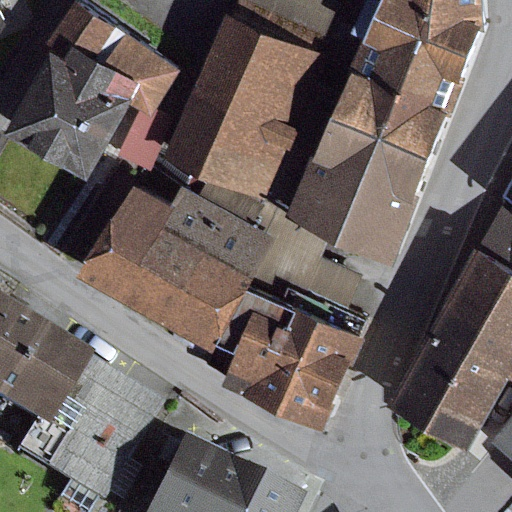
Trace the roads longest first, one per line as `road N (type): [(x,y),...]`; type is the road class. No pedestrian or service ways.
road 1 (residential): [(0,244),(223,393),(402,499)]
road 2 (residential): [(511,89),(371,414),(402,499)]
